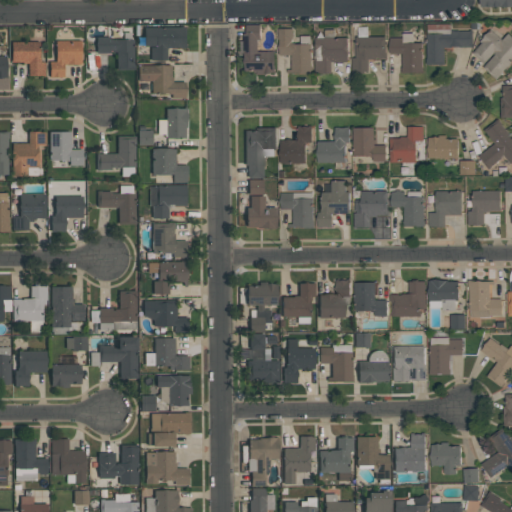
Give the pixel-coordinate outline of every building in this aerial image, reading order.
[(511,0),(481,0),(481,8),(511,7),(511,0)] [(426,64),(426,59),(427,59),(427,34),(428,34),(427,24),(450,24),(450,31),(471,31),(472,47),(444,47),(444,64),(426,64)] [(274,73),(264,73),(264,75),(256,75),(256,71),(244,71),(244,55),(243,55),(243,34),(246,34),(246,25),(260,25),(260,39),(257,40),(257,52),(273,52),(274,73)] [(183,26),(184,47),(166,47),(166,59),(150,60),(150,47),(154,47),(154,46),(143,46),(143,27),(179,27),(179,26),(183,26)] [(386,58),(376,59),(376,60),(368,60),(368,72),(364,72),(364,74),(357,74),(357,72),(352,72),(352,58),(356,58),(355,37),(358,37),(358,27),(368,27),(368,37),(385,37),(385,53),(386,53),(386,58)] [(310,36),(310,44),(312,44),(312,73),(286,73),(286,70),(291,70),(291,55),(279,55),(279,39),(278,39),(278,29),(293,29),(293,39),(292,39),(292,44),(300,44),(300,36),(310,36)] [(347,61),(331,61),(331,73),(314,73),(314,60),(316,60),(316,57),(315,57),(315,50),(315,38),(325,38),(325,30),(334,30),(334,38),(347,38),(347,61)] [(511,37),(511,61),(500,74),(501,75),(496,80),(483,68),(495,54),(493,53),(484,64),(472,53),(481,43),(480,42),(490,30),(502,40),(508,34),(511,37)] [(423,72),(401,72),(401,67),(402,67),(402,54),(389,54),(389,38),(402,38),(402,33),(413,33),(413,44),(422,43),(422,68),(423,68),(423,72)] [(133,39),(133,63),(134,63),(134,70),(116,70),(116,51),(111,51),(111,50),(109,50),(109,52),(96,52),(96,37),(109,37),(109,39),(133,39)] [(80,64),(63,64),(63,76),(49,77),(49,61),(55,61),(55,41),(80,40),(80,64)] [(11,62),(11,42),(39,41),(39,58),(40,58),(40,61),(44,61),(44,75),(28,76),(28,63),(23,63),(23,62),(11,62)] [(185,98),(171,98),(171,94),(167,94),(167,93),(151,93),(151,80),(137,80),(137,65),(171,65),(171,77),(172,77),(172,81),(185,81),(185,98)] [(511,118),(500,118),(500,98),(502,98),(502,86),(511,86),(511,118)] [(186,108),(186,127),(185,127),(185,138),(165,138),(165,134),(157,134),(157,119),(165,119),(165,108),(186,108)] [(488,169),(478,157),(494,144),(484,130),(498,119),(502,125),(501,125),(511,138),(511,162),(510,164),(503,155),(500,157),(501,158),(490,167),(491,167),(488,169)] [(280,163),(280,140),(297,140),(297,126),(300,126),(300,127),(309,127),(309,126),(311,126),(311,143),(305,143),(305,163),(280,163)] [(345,162),(317,163),(317,142),(334,141),(334,128),(338,128),(344,128),(344,127),(349,127),(349,143),(344,143),(345,162)] [(389,138),(400,138),(400,137),(407,137),(407,127),(423,127),(423,141),(416,141),(416,162),(389,162),(389,138)] [(262,177),(247,177),(247,165),(245,165),(244,130),(256,130),(256,128),(276,128),(276,150),(274,150),(274,157),(263,157),(264,165),(262,165),(262,177)] [(353,156),(353,128),(373,128),(374,140),(376,140),(376,144),(374,144),(374,146),(385,146),(386,162),(372,162),(372,156),(353,156)] [(151,130),(152,145),(137,145),(137,130),(151,130)] [(11,175),(11,143),(28,143),(28,131),(39,131),(39,132),(45,132),(45,145),(37,145),(38,168),(41,168),(41,175),(11,175)] [(70,131),(70,143),(72,143),(72,148),(70,148),(70,149),(81,149),(81,164),(69,165),(69,159),(49,160),(49,131),(70,131)] [(0,132),(7,132),(8,138),(6,138),(7,174),(0,174),(0,132)] [(428,138),(438,138),(438,135),(446,135),(446,139),(457,139),(457,158),(428,159),(428,138)] [(134,166),(133,166),(133,176),(121,176),(121,167),(111,167),(111,169),(101,169),(101,170),(96,170),(96,153),(117,153),(117,136),(135,136),(135,143),(134,143),(134,166)] [(175,165),(186,165),(186,183),(184,183),(184,182),(172,182),(172,174),(151,174),(151,149),(175,149),(175,165)] [(474,161),(474,175),(459,175),(459,161),(474,161)] [(262,179),(262,194),(248,194),(247,179),(262,179)] [(321,193),(324,193),(324,184),(331,184),(331,181),(345,181),(345,192),(349,192),(349,213),(336,214),(336,215),(331,215),(331,228),(317,228),(317,212),(321,212),(321,193)] [(484,224),(467,225),(467,211),(471,211),(471,208),(472,208),(472,191),(473,191),(473,182),(487,182),(487,191),(500,191),(500,211),(490,211),(490,213),(484,213),(484,224)] [(149,186),(156,186),(156,185),(185,184),(185,205),(167,206),(167,218),(152,218),(151,205),(149,205),(149,186)] [(96,207),(96,191),(100,191),(111,191),(111,193),(119,193),(119,185),(133,185),(133,193),(135,193),(135,217),(136,224),(117,224),(117,207),(96,207)] [(423,197),(424,220),(424,226),(416,227),(416,226),(411,226),(411,227),(403,227),(402,221),(403,221),(403,207),(391,207),(391,192),(395,192),(395,190),(399,190),(399,192),(404,192),(404,197),(407,197),(407,192),(421,192),(421,197),(423,197)] [(387,215),(378,216),(378,217),(371,218),(371,227),(354,227),(353,214),(356,214),(356,210),(354,210),(354,200),(361,200),(361,192),(387,191),(387,215)] [(461,191),(461,215),(445,215),(445,227),(427,227),(427,213),(435,213),(435,191),(461,191)] [(9,231),(0,231),(0,192),(6,192),(6,202),(7,202),(8,225),(9,225),(9,231)] [(280,193),(312,193),(312,198),(313,198),(313,228),(303,228),(303,227),(288,227),(288,224),(292,224),(292,209),(281,210),(280,193)] [(12,230),(11,216),(19,216),(19,194),(44,194),(45,217),(35,217),(35,219),(28,219),(28,229),(12,230)] [(82,217),(64,217),(65,232),(50,232),(50,216),(53,216),(53,213),(55,213),(55,197),(81,196),(82,217)] [(276,229),(262,229),(262,227),(257,227),(257,226),(246,226),(246,207),(249,207),(249,196),(264,196),(264,207),(276,207),(276,229)] [(151,223),(167,223),(167,222),(173,222),(173,241),(186,240),(186,256),(172,256),(172,253),(152,253),(151,223)] [(185,260),(186,285),(183,285),(183,281),(168,281),(168,293),(152,294),(152,281),(157,280),(157,272),(147,273),(147,262),(157,262),(157,261),(180,261),(180,260),(185,260)] [(343,317),(318,317),(318,294),(336,294),(336,280),(338,280),(338,281),(346,281),(346,280),(350,280),(350,296),(343,296),(343,317)] [(425,281),(425,309),(421,309),(421,316),(391,316),(391,302),(390,302),(390,295),(401,295),(401,294),(409,294),(409,282),(425,281)] [(458,282),(458,304),(455,304),(455,311),(442,311),(442,308),(429,308),(429,302),(428,281),(447,281),(447,282),(458,282)] [(247,285),(259,285),(259,282),(266,282),(266,283),(277,283),(277,305),(263,305),(263,309),(270,309),(271,322),(263,322),(263,332),(249,332),(249,317),(249,309),(256,309),(256,304),(247,305),(247,285)] [(354,311),(354,283),(375,282),(375,300),(387,300),(387,316),(374,316),(374,311),(354,311)] [(470,318),(470,302),(469,300),(469,288),(468,288),(468,282),(494,282),(494,285),(489,285),(489,300),(501,300),(501,315),(489,315),(489,318),(470,318)] [(314,283),(314,296),(310,296),(310,300),(309,300),(309,323),(296,323),(296,317),(281,317),(281,297),(293,297),(293,296),(298,296),(298,283),(314,283)] [(0,285),(4,285),(10,285),(10,299),(2,299),(2,320),(0,320),(0,285)] [(30,298),(29,287),(46,286),(46,300),(45,300),(45,304),(42,304),(42,320),(41,320),(41,332),(29,332),(29,321),(12,321),(12,305),(11,305),(11,298),(19,298),(19,299),(22,299),(22,298),(30,298)] [(83,320),(69,320),(69,327),(67,327),(68,334),(52,334),(52,327),(50,327),(50,286),(71,286),(71,298),(74,298),(74,302),(72,302),(72,304),(83,304),(83,320)] [(135,329),(112,329),(112,330),(99,330),(99,307),(112,307),(112,310),(113,310),(113,308),(118,308),(118,290),(136,290),(136,295),(135,295),(135,329)] [(187,331),(173,332),(173,325),(152,326),(152,319),(143,315),(143,300),(153,300),(153,299),(175,299),(176,318),(187,318),(187,331)] [(465,315),(465,329),(450,329),(450,315),(465,315)] [(368,332),(369,347),(354,347),(354,333),(368,332)] [(278,382),(246,382),(246,360),(251,360),(251,359),(247,359),(247,349),(251,349),(251,348),(249,348),(249,333),(264,333),(264,348),(269,348),(269,360),(278,360),(278,382)] [(86,336),(86,350),(72,350),(72,348),(65,349),(65,338),(72,338),(72,336),(86,336)] [(112,346),(112,347),(117,347),(117,336),(137,336),(137,350),(136,350),(136,377),(119,377),(119,361),(98,361),(98,365),(90,365),(89,352),(98,352),(98,346),(112,346)] [(275,336),(276,344),(265,344),(265,336),(275,336)] [(144,365),(144,352),(154,352),(154,338),(174,338),(174,355),(188,355),(188,369),(173,369),(173,365),(144,365)] [(429,375),(429,369),(429,345),(430,345),(430,338),(448,338),(448,340),(462,340),(462,354),(449,354),(449,369),(450,369),(450,375),(442,375),(442,374),(436,374),(436,375),(429,375)] [(314,347),(314,369),(296,369),(296,383),(282,383),(282,368),(286,368),(286,348),(286,339),(296,339),(296,348),(314,347)] [(486,377),(496,362),(481,351),(490,339),(500,346),(501,344),(508,350),(511,345),(511,370),(500,387),(486,377)] [(319,347),(331,347),(331,345),(350,345),(350,352),(351,352),(351,375),(352,375),(352,382),(342,382),(342,381),(326,381),(326,377),(331,377),(331,363),(328,363),(328,362),(319,362),(319,347)] [(426,380),(410,380),(410,368),(408,368),(408,380),(391,381),(391,366),(392,366),(392,365),(391,365),(391,359),(392,359),(392,346),(425,346),(425,366),(426,366),(426,380)] [(10,383),(0,383),(0,347),(9,347),(9,355),(10,355),(10,383)] [(45,350),(46,371),(28,372),(28,386),(23,386),(23,385),(18,385),(18,386),(14,386),(13,370),(16,370),(16,367),(18,367),(17,351),(45,350)] [(386,357),(386,361),(387,361),(388,381),(372,381),(372,383),(358,383),(357,361),(367,361),(367,357),(369,354),(371,351),(375,350),(379,350),(382,351),(385,354),(386,357)] [(50,385),(50,364),(80,364),(80,384),(68,384),(68,387),(61,387),(61,385),(50,385)] [(187,405),(168,405),(168,387),(156,387),(156,375),(189,375),(189,384),(191,384),(191,393),(187,393),(187,405)] [(505,394),(511,394),(511,426),(503,426),(503,406),(505,406),(505,394)] [(154,395),(154,410),(140,410),(139,395),(154,395)] [(173,433),(173,446),(151,446),(151,445),(146,445),(146,432),(149,432),(149,413),(184,413),(184,412),(189,412),(189,433),(173,433)] [(504,430),(511,441),(511,473),(507,465),(490,477),(481,464),(498,452),(489,440),(504,430)] [(393,471),(393,447),(411,447),(411,433),(414,433),(414,435),(421,435),(421,433),(425,433),(425,471),(393,471)] [(293,483),(283,483),(282,448),(299,448),(299,436),(310,436),(310,437),(314,437),(314,450),(308,450),(308,471),(293,471),(293,483)] [(376,436),(376,448),(379,448),(379,453),(376,453),(376,454),(388,454),(388,468),(389,468),(389,479),(375,479),(375,472),(372,472),(372,464),(355,465),(355,437),(376,436)] [(268,458),(268,472),(264,476),(265,486),(250,486),(250,471),(247,471),(247,459),(248,459),(248,439),(258,439),(258,438),(265,438),(265,437),(277,437),(278,458),(268,458)] [(353,437),(353,451),(348,451),(349,472),(351,474),(351,480),(338,480),(337,472),(319,472),(318,457),(318,450),(336,450),(336,437),(353,437)] [(35,438),(35,444),(34,444),(34,458),(47,458),(47,474),(38,474),(38,479),(35,479),(35,480),(14,480),(14,445),(13,445),(13,438),(35,438)] [(84,450),(84,483),(65,483),(65,474),(50,475),(50,440),(56,440),(56,439),(67,439),(68,450),(84,450)] [(0,440),(10,440),(10,454),(6,454),(6,474),(5,474),(6,485),(0,485),(0,440)] [(444,474),(444,466),(431,466),(430,443),(448,442),(448,446),(460,446),(461,466),(456,466),(456,474),(444,474)] [(97,452),(115,452),(115,462),(120,462),(119,445),(138,445),(138,451),(137,451),(137,484),(118,484),(118,476),(114,476),(114,478),(98,478),(98,464),(97,464),(97,452)] [(188,485),(173,485),(173,481),(169,481),(169,480),(157,480),(157,483),(144,483),(144,476),(145,476),(145,452),(154,452),(174,451),(174,463),(175,463),(175,468),(188,467),(188,485)] [(478,468),(478,483),(464,483),(463,469),(478,468)] [(478,487),(477,501),(463,500),(464,486),(478,487)] [(251,488),(264,487),(264,494),(273,494),(273,509),(265,509),(265,511),(248,511),(248,500),(251,500),(251,488)] [(87,490),(87,504),(73,504),(73,490),(87,490)] [(177,490),(177,507),(191,507),(191,511),(190,511),(144,511),(144,498),(154,498),(154,490),(177,490)] [(389,511),(363,511),(363,497),(368,497),(368,493),(381,493),(381,490),(389,490),(389,511)] [(511,511),(490,511),(479,505),(488,491),(492,493),(492,495),(500,500),(499,502),(510,508),(511,504),(511,511)] [(137,502),(137,511),(99,511),(99,499),(104,499),(114,499),(114,493),(128,493),(128,502),(137,502)] [(32,494),(32,503),(47,503),(47,511),(18,511),(18,494),(32,494)] [(324,511),(324,494),(335,494),(335,501),(352,501),(352,511),(324,511)] [(428,497),(429,499),(426,505),(426,511),(394,511),(394,501),(409,501),(409,498),(414,498),(415,497),(416,497),(417,497),(419,497),(422,495),(424,494),(428,497)] [(283,511),(283,501),(296,501),(296,506),(299,506),(299,501),(305,500),(305,497),(315,497),(315,511),(283,511)] [(430,511),(430,504),(462,503),(462,511),(430,511)]
